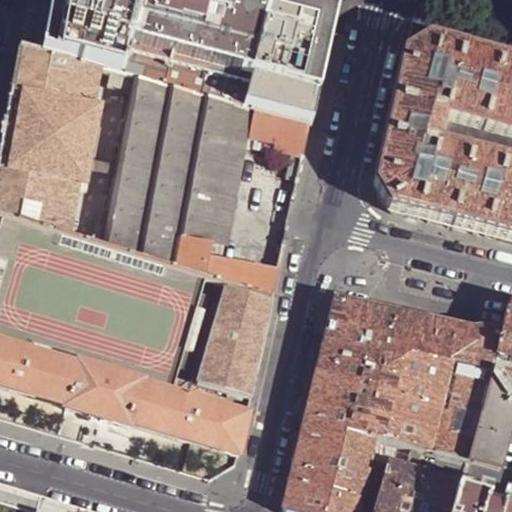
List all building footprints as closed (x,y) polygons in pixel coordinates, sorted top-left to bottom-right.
[(146,0),(52,0),(41,59),(101,75),(125,81),(146,0)] [(262,24),(172,0),(146,0),(125,81),(133,83),(240,111),(247,82),(262,24)] [(262,0),(172,0),(262,24),(263,20),(269,2),(262,0)] [(269,2),(263,20),(311,34),(297,95),(316,101),(318,96),(330,41),(314,13),(292,8),(269,2)] [(311,34),(263,20),(262,24),(247,82),(297,95),(311,34)] [(453,20),(446,24),(444,32),(468,38),(470,30),(466,23),(453,20)] [(390,107),(444,119),(461,53),(441,48),(425,43),(400,59),(390,107)] [(511,65),(499,62),(461,53),(444,119),(442,125),(448,127),(511,143),(511,65)] [(0,220),(4,222),(70,242),(79,192),(86,193),(102,112),(94,111),(101,75),(41,59),(20,54),(13,95),(10,95),(2,136),(0,149),(0,220)] [(297,95),(247,82),(240,111),(310,129),(316,101),(297,95)] [(240,111),(133,83),(102,251),(205,282),(209,262),(211,247),(231,138),(240,111)] [(385,130),(382,141),(434,153),(435,150),(436,150),(442,125),(444,119),(390,107),(385,130)] [(303,160),(310,129),(240,111),(231,138),(245,140),(269,144),(267,154),(303,160)] [(448,127),(442,125),(436,150),(442,151),(445,139),(448,127)] [(470,146),(511,156),(511,143),(448,127),(445,139),(470,146)] [(245,140),(231,138),(211,247),(225,250),(245,140)] [(470,146),(445,139),(442,151),(467,158),(470,146)] [(405,219),(416,222),(434,153),(382,141),(372,190),(388,215),(405,219)] [(511,156),(470,146),(467,158),(511,169),(511,156)] [(433,226),(449,230),(467,158),(442,151),(436,150),(435,150),(434,153),(416,222),(433,226)] [(489,241),(511,246),(511,169),(467,158),(449,230),(489,241)] [(0,348),(184,403),(189,386),(176,382),(205,282),(102,251),(70,242),(4,222),(0,233),(0,348)] [(277,276),(209,262),(205,282),(225,288),(272,303),(277,276)] [(253,384),(272,303),(225,288),(196,388),(226,397),(225,399),(245,405),(246,402),(249,403),(253,384)] [(281,511),(357,511),(372,440),(423,454),(436,457),(465,466),(478,422),(484,391),(483,391),(488,374),(491,360),(499,330),(471,332),(455,329),(410,320),(361,310),(333,304),(308,404),(281,511)] [(511,307),(506,306),(499,330),(491,360),(511,365),(511,307)] [(184,403),(0,348),(0,390),(65,409),(65,412),(88,419),(87,421),(95,423),(104,426),(104,424),(128,431),(129,428),(236,460),(245,421),(184,403)] [(511,379),(488,374),(483,391),(484,391),(478,422),(465,466),(458,489),(458,491),(487,500),(500,504),(511,507),(511,379)] [(372,440),(357,511),(412,511),(422,478),(416,476),(423,454),(372,440)] [(429,480),(458,489),(465,466),(436,457),(429,480)] [(451,511),(458,491),(458,489),(429,480),(422,478),(412,511),(451,511)] [(511,511),(511,507),(500,504),(497,511),(484,511),(487,500),(458,491),(451,511),(511,511)] [(0,511),(42,511),(8,502),(0,499),(0,511)]
